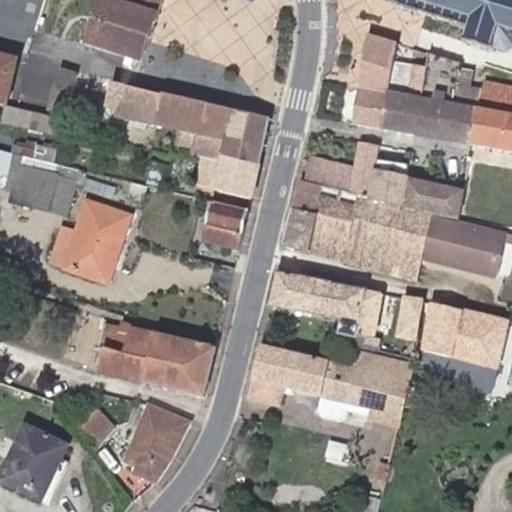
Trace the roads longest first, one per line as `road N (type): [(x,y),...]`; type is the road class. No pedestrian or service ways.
road 1 (tertiary): [(309,0),(307,63),(227,401),(192,477),(163,511)]
road 2 (unknown): [(262,256),(467,297)]
